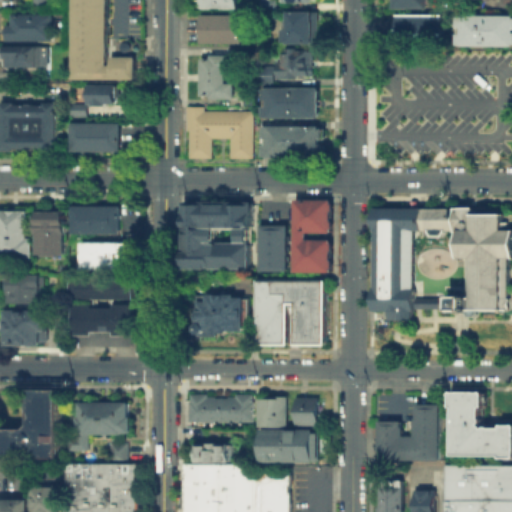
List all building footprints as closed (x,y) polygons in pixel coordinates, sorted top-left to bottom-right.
[(139,57),(138,80),(78,80),(78,0),(110,0),(110,57),(139,57)] [(238,0),(203,0),(203,7),(238,8),(238,0)] [(262,0),(277,0),(277,9),(262,9),(262,0)] [(393,0),(393,7),(428,8),(428,0),(393,0)] [(287,42),(287,40),(282,40),(282,27),(286,27),(286,9),(313,8),(313,10),(318,10),(319,43),(310,43),(310,42),(287,42)] [(439,12),(439,34),(397,34),(397,12),(439,12)] [(202,13),(243,13),(243,41),(202,41),(202,13)] [(12,41),(12,14),(56,14),(56,41),(12,41)] [(462,14),(511,14),(511,45),(457,45),(457,31),(462,31),(462,14)] [(243,45),(243,63),(256,63),(256,45),(243,45)] [(277,78),(277,59),(282,59),(282,51),(286,51),(286,46),(298,46),(298,48),(308,48),(308,49),(313,49),(313,65),(314,65),(314,74),(298,74),(298,77),(277,78)] [(52,48),(52,67),(8,67),(8,48),(52,48)] [(201,56),(210,56),(210,53),(235,53),(234,68),(225,68),(225,81),(235,81),(234,97),(209,97),(209,94),(201,94),(201,56)] [(274,65),(274,79),(260,79),(260,65),(274,65)] [(268,86),(320,86),(320,116),(267,116),(267,115),(262,115),(262,104),(267,104),(267,98),(263,98),(263,87),(268,87),(268,86)] [(92,102),(92,87),(119,87),(118,102),(92,102)] [(243,87),(243,105),(257,105),(257,87),(243,87)] [(186,128),(186,104),(204,104),(204,109),(252,109),(253,156),(230,156),(230,136),(211,136),(211,156),(189,156),(189,128),(186,128)] [(71,114),(82,114),(82,105),(71,105),(71,114)] [(6,149),(6,106),(58,107),(58,149),(6,149)] [(76,152),(76,122),(123,122),(123,152),(76,152)] [(262,123),(320,123),(320,126),(323,126),(323,138),(319,138),(319,143),(323,143),(323,154),(319,154),(319,156),(262,156),(262,123)] [(296,198),(332,198),(333,231),(308,231),(308,238),(333,238),(333,271),(296,271),(296,198)] [(252,200),(252,268),(184,268),(184,200),(252,200)] [(73,232),(73,205),(120,205),(120,233),(73,232)] [(511,228),(511,257),(508,257),(508,309),(479,309),(479,313),(476,315),(470,315),(468,313),(468,309),(453,309),(453,307),(413,307),(413,319),(386,319),(386,310),(374,309),(375,206),(475,206),(475,212),(504,212),(504,228),(511,228)] [(0,256),(0,208),(29,208),(29,237),(34,237),(34,256),(0,256)] [(37,253),(37,210),(64,210),(64,253),(37,253)] [(261,268),(261,224),(288,225),(288,268),(261,268)] [(136,240),(136,267),(81,267),(82,239),(136,240)] [(8,301),(8,273),(44,273),(44,301),(8,301)] [(73,297),(73,277),(136,277),(136,298),(73,297)] [(330,346),(301,346),(301,306),(292,306),(292,346),(263,345),(263,282),(331,282),(330,346)] [(199,294),(198,336),(220,337),(220,333),(235,333),(235,331),(251,331),(251,297),(240,297),(240,293),(213,293),(213,295),(199,294)] [(55,307),(55,296),(66,296),(66,307),(55,307)] [(73,334),(73,324),(73,302),(95,302),(95,306),(115,306),(115,302),(136,302),(136,324),(136,333),(116,333),(116,330),(94,330),(94,334),(73,334)] [(5,343),(5,308),(47,308),(47,343),(5,343)] [(54,342),(67,342),(67,323),(54,323),(54,342)] [(0,426),(26,427),(31,422),(31,387),(60,387),(60,457),(28,457),(0,457),(0,426)] [(453,390),(487,390),(487,406),(483,406),(483,416),(493,426),(504,426),(504,423),(511,423),(511,457),(502,457),(502,455),(454,454),(455,406),(453,405),(453,390)] [(208,392),(208,395),(215,395),(215,397),(229,396),(229,395),(236,395),(236,392),(254,392),(254,400),(255,400),(255,419),(189,420),(189,399),(190,399),(190,392),(208,392)] [(289,395),(289,425),(259,425),(259,397),(275,397),(275,395),(289,395)] [(320,395),(320,424),(297,424),(297,396),(320,395)] [(80,400),(128,400),(128,434),(92,434),(92,451),(73,451),(73,438),(80,438),(80,400)] [(381,418),(405,419),(405,433),(416,433),(416,419),(416,402),(442,402),(442,459),(409,459),(381,459),(381,418)] [(315,427),(315,429),(320,429),(320,460),(316,460),(316,461),(262,461),(262,427),(315,427)] [(128,441),(128,461),(110,461),(111,440),(128,441)] [(197,460),(230,460),(230,459),(234,459),(234,443),(230,443),(230,442),(220,442),(220,441),(207,441),(207,442),(197,442),(197,460)] [(140,511),(141,461),(128,461),(110,461),(68,461),(67,511),(140,511)] [(184,463),(184,511),(255,511),(255,466),(255,463),(184,463)] [(446,463),(511,463),(511,511),(446,511),(446,489),(446,463)] [(255,511),(255,466),(287,465),(287,470),(290,470),(291,484),(288,484),(288,490),(290,490),(290,511),(255,511)] [(381,478),(406,478),(406,511),(377,511),(377,505),(382,505),(381,478)] [(34,484),(61,484),(61,511),(36,511),(32,511),(32,501),(34,501),(34,484)] [(416,511),(416,489),(437,489),(437,511),(416,511)] [(0,511),(0,497),(6,497),(6,494),(30,494),(30,511),(0,511)]
